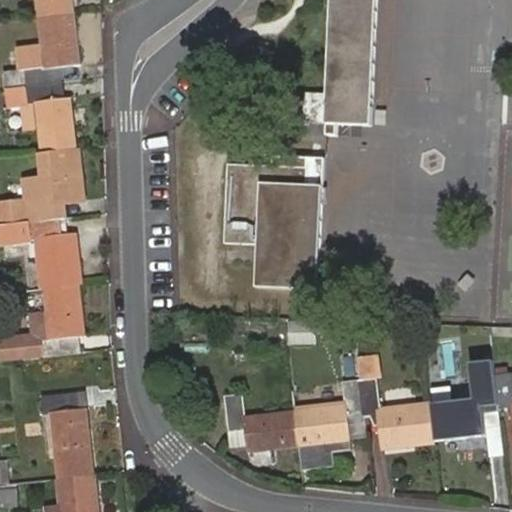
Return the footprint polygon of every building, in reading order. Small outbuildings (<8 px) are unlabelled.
[(34,0),(37,20),(73,15),(70,0),(34,0)] [(333,0),(331,59),(331,64),(328,120),(372,122),(378,0),(333,0)] [(5,91),(53,85),(51,71),(59,71),(78,68),(73,15),(37,20),(43,73),(3,77),(5,91)] [(53,85),(61,85),(59,71),(51,71),(53,85)] [(40,155),(77,150),(70,102),(63,102),(55,103),(53,85),(5,91),(7,109),(34,106),(40,155)] [(55,103),(63,102),(61,85),(53,85),(55,103)] [(32,224),(61,221),(59,203),(68,202),(83,200),(77,150),(40,155),(46,205),(30,207),(32,224)] [(325,196),(326,181),(311,180),(311,163),(231,159),(228,235),(261,237),(259,281),(321,283),(321,282),(322,266),(325,196)] [(61,221),(69,220),(68,202),(59,203),(61,221)] [(63,236),(72,235),(69,220),(61,221),(63,236)] [(46,291),(83,286),(77,235),(72,235),(63,236),(61,221),(32,224),(6,227),(9,246),(40,242),(46,291)] [(7,365),(77,356),(75,341),(82,340),(89,340),(83,286),(46,291),(49,320),(35,321),(37,340),(4,344),(7,365)] [(319,340),(319,317),(291,317),(291,340),(319,340)] [(285,341),(284,326),(237,327),(238,353),(251,353),(251,341),(285,341)] [(77,356),(85,355),(82,340),(75,341),(77,356)] [(363,353),(362,377),(381,377),(382,354),(363,353)] [(339,367),(340,381),(358,378),(357,364),(339,367)] [(433,399),(438,437),(488,430),(486,415),(486,409),(501,406),(499,381),(497,368),(480,370),(483,394),(433,399)] [(365,405),(380,404),(378,380),(362,382),(365,405)] [(511,380),(499,381),(501,406),(511,405),(511,380)] [(365,405),(362,382),(347,384),(349,407),(365,405)] [(75,412),(83,410),(81,393),(73,394),(75,412)] [(60,481),(98,477),(90,410),(83,410),(75,412),(73,394),(44,397),(47,415),(52,414),(60,481)] [(228,420),(247,418),(245,395),(225,397),(228,420)] [(385,443),(438,437),(433,399),(380,404),(381,410),(385,443)] [(365,405),(366,412),(381,410),(380,404),(365,405)] [(354,446),(370,444),(366,412),(365,405),(349,407),(350,414),(354,446)] [(486,415),(502,413),(501,406),(486,409),(486,415)] [(299,413),(303,451),(326,449),(327,458),(355,455),(354,446),(350,414),(349,407),(299,413)] [(250,457),(303,451),(299,413),(247,418),(248,425),(249,434),(248,435),(250,457)] [(229,427),(248,425),(247,418),(228,420),(229,427)] [(101,511),(98,477),(60,481),(63,511),(101,511)] [(0,495),(0,511),(9,511),(20,511),(18,494),(0,495)]
